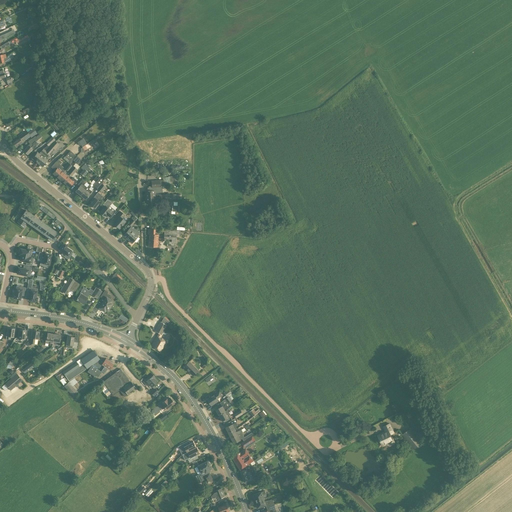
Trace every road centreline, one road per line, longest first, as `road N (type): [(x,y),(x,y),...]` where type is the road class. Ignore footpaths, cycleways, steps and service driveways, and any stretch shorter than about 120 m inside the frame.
road 1 (residential): [(137,319),(151,284),(147,270),(0,141)]
road 2 (secondary): [(245,511),(202,416),(137,348)]
road 3 (unclassified): [(137,319),(56,215),(32,198),(0,195)]
road 4 (secondary): [(121,338),(74,320),(0,310)]
road 5 (residential): [(114,351),(89,342),(12,402)]
